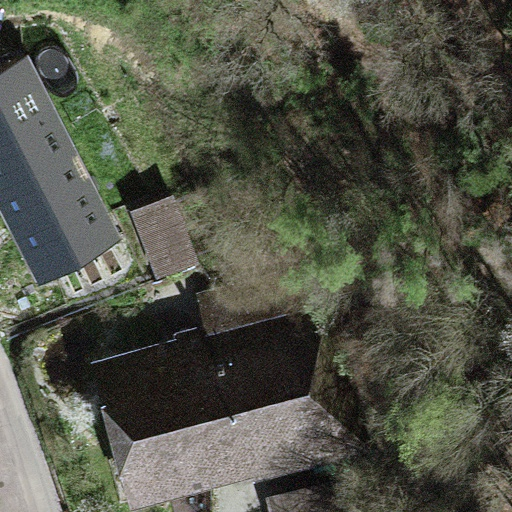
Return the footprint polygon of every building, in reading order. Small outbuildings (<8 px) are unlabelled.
[(115,235),(26,58),(0,70),(0,192),(40,272),(115,235)] [(169,203),(133,217),(156,276),(193,262),(169,203)] [(203,297),(215,342),(305,317),(294,273),(203,297)] [(215,342),(104,372),(140,506),(357,447),(321,313),(305,317),(215,342)] [(341,511),(335,484),(272,501),(274,511),(341,511)]
